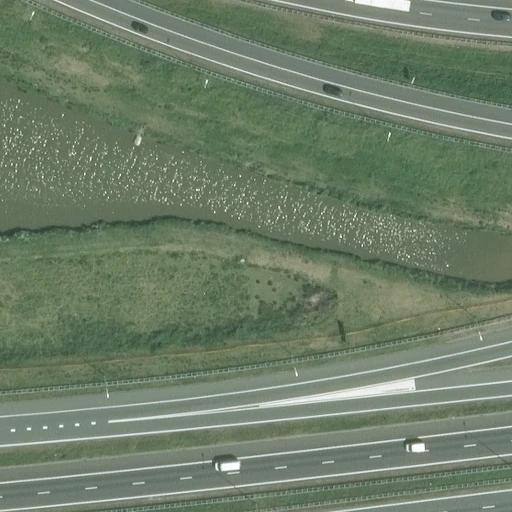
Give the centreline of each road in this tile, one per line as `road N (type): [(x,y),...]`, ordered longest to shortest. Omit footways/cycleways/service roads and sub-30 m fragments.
road 1 (motorway): [(511,440),(0,495)]
road 2 (motorway): [(511,133),(277,80),(71,0)]
road 3 (motorway): [(511,340),(110,422)]
road 4 (motorway): [(511,386),(110,422)]
road 5 (motorway): [(511,22),(375,0)]
